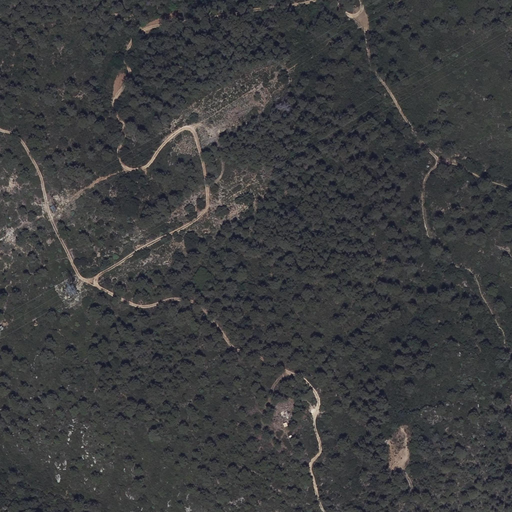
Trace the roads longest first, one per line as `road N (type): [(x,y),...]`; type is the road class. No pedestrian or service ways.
road 1 (track): [(323,511),(310,466),(320,443),(314,391),(236,351),(192,303),(136,306),(78,276),(27,146),(0,129)]
road 2 (track): [(312,0),(177,21),(148,30),(123,55),(129,79),(116,99),(120,161),(140,169),(172,137),(201,125),(221,157),(222,172),(206,184)]
road 3 (track): [(191,126),(206,212),(88,282)]
